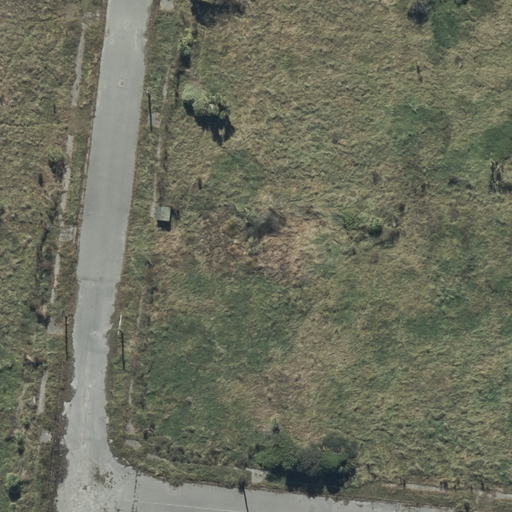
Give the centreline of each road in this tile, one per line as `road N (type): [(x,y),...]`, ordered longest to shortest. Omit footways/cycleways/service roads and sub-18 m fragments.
road 1 (track): [(81,511),(133,0)]
road 2 (track): [(330,511),(84,483)]
